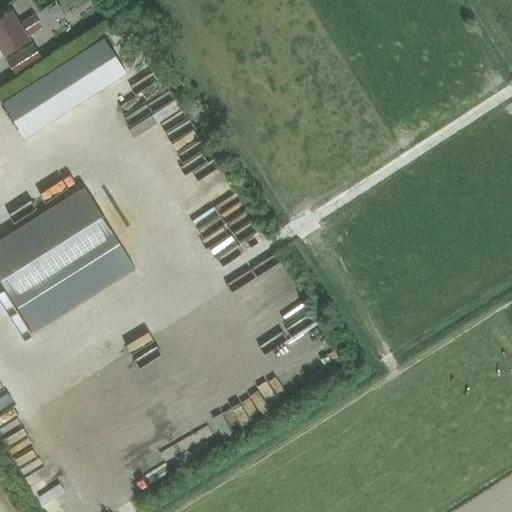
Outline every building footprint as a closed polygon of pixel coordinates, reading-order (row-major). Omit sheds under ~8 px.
[(26,36),(40,28),(33,17),(20,26),(11,12),(0,19),(0,49),(4,55),(28,40),(26,36)] [(24,137),(125,73),(104,39),(2,103),(24,137)] [(187,169),(208,158),(192,126),(170,137),(187,169)] [(229,183),(227,184),(219,171),(199,184),(237,244),(259,230),(229,183)] [(84,190),(0,241),(0,282),(15,308),(118,246),(84,190)] [(12,389),(0,393),(0,422),(22,415),(12,389)]
